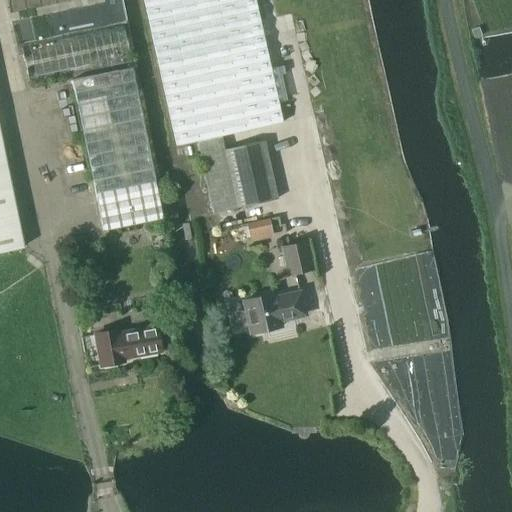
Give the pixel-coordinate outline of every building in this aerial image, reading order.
[(282,122),(254,0),(143,0),(176,145),(196,141),(221,135),(282,122)] [(71,80),(103,232),(162,220),(131,68),(71,80)] [(196,141),(212,213),(276,198),(263,140),(224,149),(221,135),(196,141)] [(0,139),(0,251),(22,247),(0,139)] [(268,220),(246,225),(249,238),(271,233),(268,220)] [(286,245),(292,273),(316,267),(309,240),(286,245)] [(229,313),(228,318),(229,322),(233,325),(237,327),(242,325),(245,322),(248,322),(251,333),(280,327),(278,320),(304,314),(299,292),(273,298),(272,293),(243,300),(245,309),(242,310),(237,309),(233,310),(229,313)] [(96,333),(102,365),(124,361),(124,357),(161,350),(156,324),(120,332),(118,328),(96,333)]
